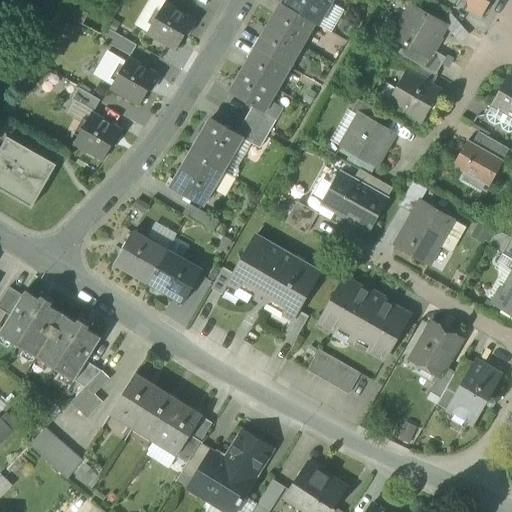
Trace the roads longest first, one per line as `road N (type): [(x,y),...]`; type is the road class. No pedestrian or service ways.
road 1 (residential): [(44,261),(261,397),(467,495)]
road 2 (residential): [(44,261),(160,135),(242,0)]
road 3 (residential): [(511,339),(322,228)]
